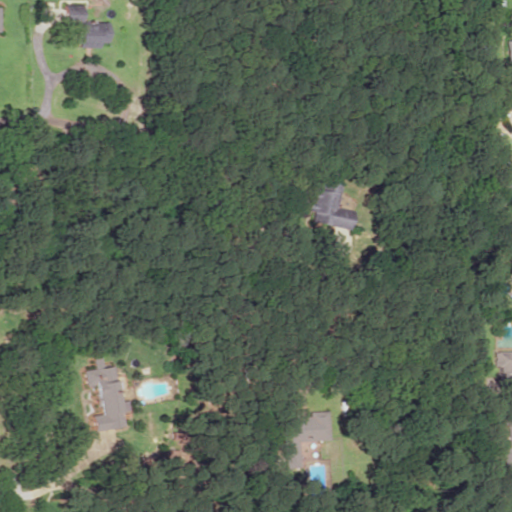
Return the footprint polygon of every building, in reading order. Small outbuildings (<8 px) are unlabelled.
[(66,41),(75,41),(75,46),(96,47),(96,42),(104,42),(104,23),(77,23),(78,7),(60,7),(59,22),(67,22),(66,41)] [(511,59),(511,39),(503,40),(503,59),(511,59)] [(511,171),(504,171),(503,187),(511,186),(511,171)] [(345,228),(348,208),(332,205),(336,184),(316,180),(314,187),(308,186),(303,210),(312,212),(310,222),(345,228)] [(491,351),(492,366),(498,366),(498,387),(511,387),(511,340),(511,341),(511,350),(491,351)] [(92,430),(121,426),(112,365),(96,367),(82,369),(84,385),(93,384),(97,414),(89,415),(92,430)] [(295,441),(326,439),(325,410),(305,410),(306,415),(296,416),(295,412),(277,412),(279,467),(296,467),(295,441)] [(499,440),(503,467),(511,465),(511,418),(504,420),(507,439),(499,440)] [(489,511),(497,511),(504,505),(495,495),(483,506),(489,511)]
